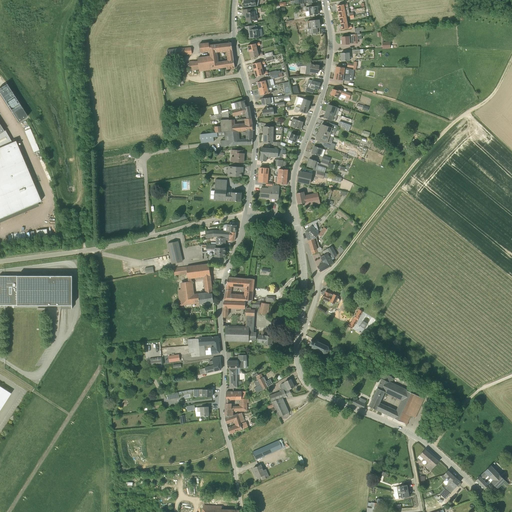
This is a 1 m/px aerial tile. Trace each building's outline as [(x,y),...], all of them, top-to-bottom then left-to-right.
[(344,2),(345,5),(337,6),(339,12),(349,10),(348,4),(347,4),(347,2),(344,2)] [(306,8),(307,16),(319,14),(317,6),(306,8)] [(252,13),(251,9),(243,10),(244,16),(246,16),(247,21),(258,20),(257,16),(255,16),(254,12),(252,13)] [(318,28),(320,28),(319,20),(308,22),(309,33),(313,33),(313,34),(318,33),(318,28)] [(254,30),(254,26),(245,27),(246,33),(249,32),(250,38),(259,37),(258,29),(254,30)] [(350,45),(349,44),(350,44),(350,42),(353,42),(353,40),(362,39),(361,34),(359,34),(355,34),(349,34),(349,36),(342,37),(342,45),(347,44),(347,45),(350,45)] [(210,56),(218,55),(217,52),(227,52),(228,61),(234,60),(233,51),(232,43),(231,43),(210,46),(209,43),(199,44),(201,53),(210,51),(210,56)] [(248,46),(250,52),(258,50),(257,46),(261,45),(260,43),(248,46)] [(168,57),(192,54),(191,47),(181,49),(181,48),(167,50),(168,57)] [(251,58),(263,55),(263,53),(259,54),(258,50),(250,52),(251,58)] [(350,61),(350,53),(341,54),(341,61),(350,61)] [(218,55),(210,56),(198,58),(198,60),(189,62),(190,70),(199,69),(200,72),(213,70),(227,68),(227,69),(235,68),(234,60),(228,61),(219,62),(218,55)] [(254,71),(263,69),(262,65),(265,64),(265,61),(253,64),(254,71)] [(318,73),(319,66),(312,65),(310,65),(309,61),(297,63),(298,67),(307,66),(305,74),(314,76),(314,72),(318,73)] [(336,67),(335,73),(349,76),(350,69),(345,68),(345,67),(341,66),(341,68),(336,67)] [(256,77),(268,74),(267,71),(264,72),(263,69),(254,71),(256,77)] [(350,69),(349,76),(335,73),(334,79),(349,81),(349,77),(353,77),(354,70),(353,70),(353,69),(350,69)] [(267,87),(271,86),(269,80),(258,83),(259,89),(267,87)] [(313,81),(313,82),(311,88),(315,90),(315,88),(319,89),(321,83),(313,81)] [(292,95),(289,82),(284,83),(285,96),(289,96),(292,95)] [(0,88),(0,93),(18,122),(19,122),(27,116),(6,84),(0,88)] [(272,90),(268,91),(267,87),(259,89),(261,95),(273,92),(272,90)] [(346,99),(349,100),(351,94),(338,90),(338,91),(333,89),(331,95),(340,98),(341,94),(347,96),(346,99)] [(299,97),(298,100),(299,101),(298,105),(299,104),(309,107),(311,101),(304,99),(299,97)] [(235,103),(236,109),(237,110),(250,106),(247,106),(245,100),(235,103)] [(296,107),(295,109),(307,113),(309,107),(299,104),(298,105),(297,107),(296,107)] [(328,105),(326,111),(334,114),(338,115),(340,109),(336,108),(336,107),(328,105)] [(215,115),(229,111),(228,110),(221,111),(219,106),(213,107),(215,115)] [(252,119),(251,115),(250,106),(237,110),(232,111),(234,116),(246,113),(248,119),(252,119)] [(274,115),(273,107),(267,108),(267,110),(263,110),(264,116),(274,115)] [(229,111),(215,115),(210,116),(212,120),(220,118),(221,120),(221,126),(214,127),(215,132),(216,132),(218,132),(225,132),(238,131),(238,132),(239,132),(243,132),(246,131),(253,131),(253,130),(253,123),(252,119),(248,119),(245,119),(246,124),(235,124),(235,120),(229,120),(229,111)] [(336,121),(337,118),(333,117),(334,114),(326,111),(324,118),(328,119),(328,120),(332,121),(332,120),(336,121)] [(292,122),(291,126),(301,129),(303,122),(296,120),(293,118),(292,121),(292,122)] [(338,126),(348,132),(351,125),(339,121),(338,126)] [(319,132),(329,136),(332,129),(336,131),(338,126),(330,123),(328,127),(322,125),(319,132)] [(0,218),(36,203),(40,201),(15,141),(0,147),(0,133),(4,131),(0,124),(0,218)] [(25,127),(33,151),(39,149),(30,125),(25,127)] [(264,127),(264,135),(273,135),(273,127),(264,127)] [(238,131),(225,132),(225,136),(226,140),(221,141),(221,147),(232,146),(238,146),(238,145),(252,145),(252,139),(253,139),(253,138),(246,137),(246,139),(240,139),(239,132),(238,132),(238,131)] [(216,132),(215,132),(215,133),(205,134),(206,141),(214,140),(214,137),(218,137),(218,132),(216,132)] [(317,140),(323,142),(322,146),(330,149),(332,143),(327,142),(329,136),(319,132),(317,140)] [(292,144),(293,141),(296,142),(298,136),(291,133),(289,139),(288,142),(292,144)] [(263,143),(273,143),(273,135),(264,135),(263,143)] [(283,145),(280,145),(280,146),(277,146),(277,149),(261,148),(261,154),(282,156),(283,150),(283,145)] [(314,146),(312,153),(320,156),(323,149),(314,146)] [(241,150),(232,150),(232,154),(235,154),(235,157),(232,157),(231,162),(244,162),(244,154),(241,154),(241,150)] [(316,161),(310,159),(307,166),(314,168),(317,169),(319,162),(316,161)] [(274,166),(268,165),(267,168),(260,168),(259,175),(269,176),(269,168),(274,169),(274,166)] [(229,176),(231,176),(242,177),(242,173),(243,173),(243,170),(242,170),(242,167),(228,167),(228,170),(229,170),(229,176)] [(297,181),(310,184),(312,174),(299,171),(297,181)] [(268,186),(272,186),(273,186),(273,185),(273,183),(268,183),(269,176),(259,175),(259,182),(266,183),(266,186),(268,186)] [(227,180),(216,179),(214,200),(216,200),(241,202),(242,193),(227,192),(227,180)] [(273,186),(272,186),(268,186),(268,189),(262,188),(261,196),(271,197),(271,198),(273,198),(273,202),(278,203),(278,200),(279,186),(273,185),(273,186)] [(306,207),(320,204),(318,194),(304,197),(303,192),(297,194),(299,204),(305,203),(306,207)] [(308,240),(308,241),(316,238),(317,238),(317,237),(319,235),(319,234),(312,226),(318,222),(317,220),(307,224),(309,229),(306,232),(308,240)] [(201,239),(207,238),(213,237),(213,236),(216,236),(230,237),(230,232),(236,232),(237,225),(227,224),(227,232),(214,231),(206,232),(207,236),(201,237),(201,239)] [(216,245),(225,245),(226,240),(230,241),(234,241),(235,238),(236,232),(230,232),(230,237),(216,236),(225,237),(225,238),(217,238),(216,245)] [(316,238),(308,241),(312,251),(313,254),(318,252),(317,248),(320,247),(317,238),(316,238)] [(172,264),(183,262),(178,242),(168,244),(172,264)] [(216,248),(216,245),(207,245),(207,250),(207,256),(216,256),(216,257),(226,257),(226,248),(216,248)] [(326,250),(327,253),(328,253),(332,260),(334,259),(334,257),(337,255),(334,250),(331,251),(330,248),(326,250)] [(333,263),(332,260),(328,253),(327,253),(321,257),(324,263),(318,267),(321,272),(330,266),(330,265),(333,263)] [(180,305),(200,303),(200,305),(214,303),(213,293),(211,280),(211,275),(209,264),(174,268),(175,275),(188,274),(189,282),(182,283),(183,289),(179,290),(180,305)] [(72,276),(5,276),(0,275),(0,305),(72,305),(72,309),(72,276)] [(246,287),(247,279),(228,277),(227,285),(246,287)] [(245,302),(251,302),(251,300),(253,300),(255,280),(247,279),(246,287),(245,295),(246,295),(245,301),(245,302)] [(230,290),(226,289),(224,300),(245,301),(246,295),(245,295),(245,296),(230,295),(230,290)] [(340,300),(339,298),(337,298),(338,296),(333,294),(329,292),(329,293),(326,292),(323,298),(329,301),(330,300),(331,301),(331,302),(335,304),(335,302),(337,303),(338,302),(339,301),(340,300)] [(268,316),(269,310),(270,304),(262,303),(260,314),(268,316)] [(227,317),(223,316),(223,317),(223,326),(226,326),(226,341),(249,341),(249,339),(256,340),(257,332),(253,332),(253,309),(241,309),(241,317),(227,317)] [(358,321),(355,319),(352,324),(350,323),(348,326),(353,329),(358,321)] [(272,336),(259,335),(258,341),(258,343),(264,343),(264,344),(272,345),(272,336)] [(212,354),(216,353),(220,353),(219,347),(219,343),(203,344),(202,338),(188,339),(189,353),(191,353),(192,357),(206,356),(205,351),(208,350),(208,348),(211,348),(212,354)] [(329,350),(328,347),(316,340),(315,342),(312,341),(310,344),(313,346),(312,348),(325,354),(328,353),(331,354),(333,351),(329,350)] [(162,357),(150,359),(151,366),(163,364),(162,357)] [(209,361),(210,366),(214,365),(216,371),(221,370),(220,357),(212,358),(213,361),(209,361)] [(239,361),(228,361),(228,369),(230,369),(236,369),(238,369),(243,368),(243,361),(239,361)] [(201,374),(216,371),(214,365),(210,366),(210,367),(200,369),(201,374)] [(236,369),(230,369),(231,388),(237,388),(237,387),(242,384),(242,381),(236,382),(236,369)] [(395,381),(393,380),(394,379),(392,377),(384,373),(369,406),(394,418),(407,424),(411,415),(408,414),(417,395),(407,391),(408,390),(392,383),(393,382),(395,383),(395,381)] [(271,379),(267,381),(264,377),(262,374),(256,376),(258,380),(255,381),(258,386),(255,388),(257,393),(273,384),(271,379)] [(291,379),(285,382),(286,382),(283,383),(285,389),(281,391),(269,395),(273,404),(274,407),(279,418),(289,413),(283,398),(287,396),(286,396),(291,394),(289,390),(289,389),(295,387),(293,383),(294,382),(293,379),(291,379)] [(0,387),(0,399),(5,403),(10,394),(0,387)] [(242,398),(242,391),(226,392),(226,399),(231,399),(240,399),(241,400),(247,399),(247,398),(242,398)] [(366,404),(359,400),(354,398),(351,403),(362,408),(364,409),(366,404)] [(231,403),(231,399),(226,399),(226,403),(225,415),(233,415),(233,411),(246,411),(246,410),(247,410),(247,399),(241,400),(241,407),(232,407),(232,403),(231,403)] [(201,407),(197,407),(198,412),(200,411),(201,416),(209,416),(209,411),(208,411),(208,407),(201,407)] [(226,423),(234,421),(236,426),(228,428),(230,433),(248,427),(246,422),(241,424),(241,423),(241,422),(238,414),(225,418),(226,423)] [(256,460),(257,461),(263,458),(264,456),(282,448),(282,449),(284,448),(281,439),(253,452),(256,460)] [(425,449),(420,455),(428,462),(425,466),(431,471),(439,462),(425,449)] [(264,470),(261,465),(253,468),(257,478),(262,476),(263,479),(269,477),(266,469),(264,470)] [(497,488),(505,480),(499,474),(491,465),(476,480),(484,489),(488,485),(483,480),(488,475),(493,480),(491,482),(497,488)] [(449,484),(455,477),(448,470),(444,475),(441,476),(448,483),(444,488),(444,489),(444,488),(445,489),(449,484)] [(444,489),(444,488),(439,494),(446,499),(450,493),(448,491),(451,488),(453,490),(457,486),(459,487),(461,485),(459,483),(460,482),(455,477),(449,484),(445,489),(444,488),(444,489)] [(408,490),(398,492),(399,499),(409,497),(408,490)] [(375,511),(376,509),(376,506),(382,507),(383,499),(378,499),(377,503),(371,502),(371,503),(368,503),(366,511),(375,511)]
